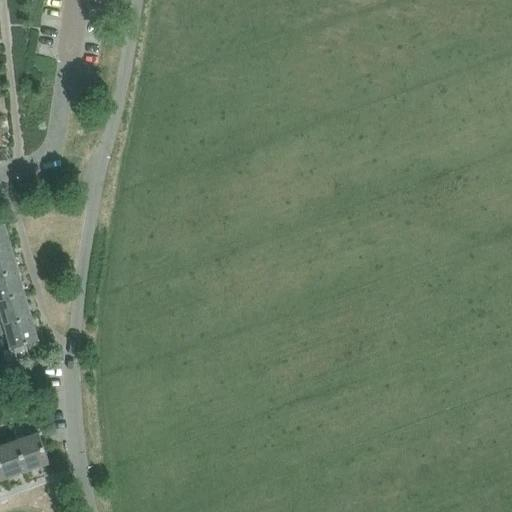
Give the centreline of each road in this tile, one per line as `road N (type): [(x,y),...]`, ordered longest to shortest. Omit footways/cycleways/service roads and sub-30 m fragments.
road 1 (residential): [(85,511),(72,348),(136,0)]
road 2 (residential): [(0,173),(43,161),(53,150),(77,0)]
